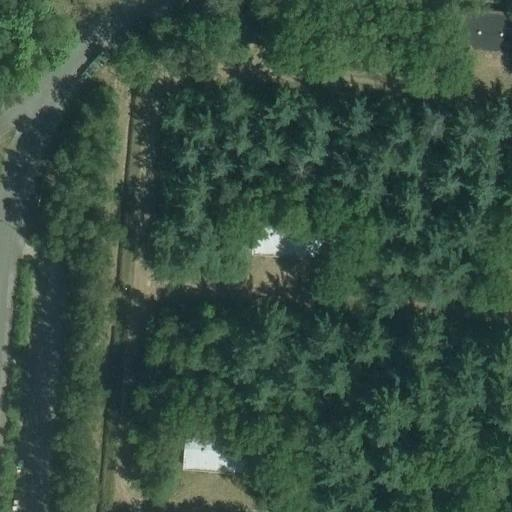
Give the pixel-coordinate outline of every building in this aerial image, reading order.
[(281,36),(283,10),(262,8),(260,35),(281,36)] [(511,54),(511,13),(462,9),(459,51),(511,54)] [(330,259),(334,259),(338,220),(257,213),(253,253),(258,253),(266,254),(278,255),(286,255),(302,257),(310,257),(322,258),(330,259)] [(233,471),(241,472),(251,473),(253,473),(261,474),(265,474),(269,434),(188,427),(184,467),(189,468),(191,468),(197,468),(200,469),(209,469),(217,470),(233,471)] [(472,467),(450,466),(448,493),(470,495),(472,467)]
